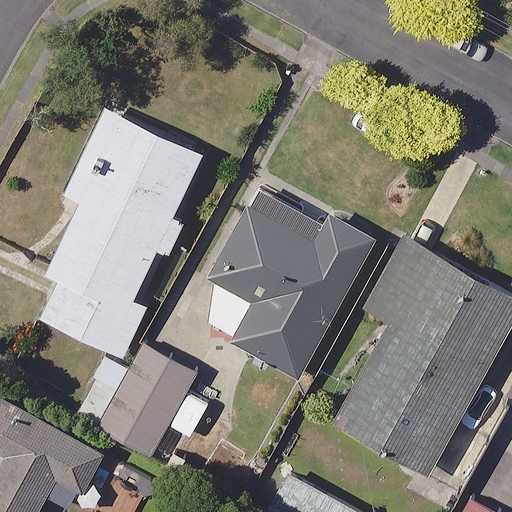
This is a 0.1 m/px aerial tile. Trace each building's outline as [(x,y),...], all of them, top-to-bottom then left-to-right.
[(206,138),(108,92),(67,180),(82,187),(48,260),(59,265),(40,305),(126,345),(151,292),(137,286),(159,237),(171,242),(187,207),(176,202),(206,138)] [(373,231),(266,176),(196,311),(303,366),(373,231)] [(511,314),(511,278),(410,223),(370,297),(391,308),(337,409),(433,461),(511,314)] [(199,363),(146,333),(121,379),(98,366),(78,401),(154,443),(199,363)] [(104,440),(0,383),(0,511),(33,511),(49,483),(73,497),(104,440)] [(384,511),(285,456),(261,498),(286,511),(384,511)] [(511,511),(511,510),(472,489),(459,511),(511,511)]
